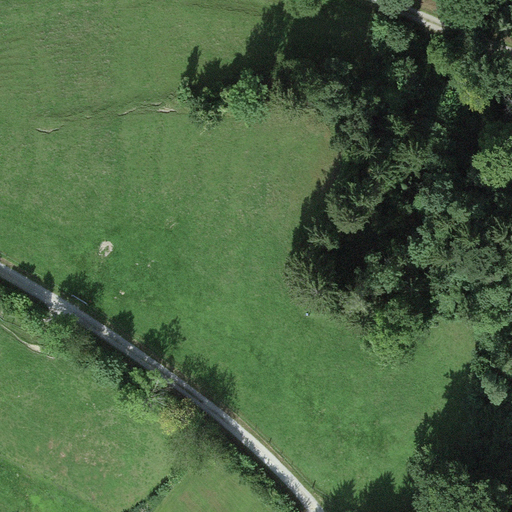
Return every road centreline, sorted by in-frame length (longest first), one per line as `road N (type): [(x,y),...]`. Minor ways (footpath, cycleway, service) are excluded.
road 1 (track): [(0,269),(190,394),(318,511)]
road 2 (track): [(387,0),(511,50)]
